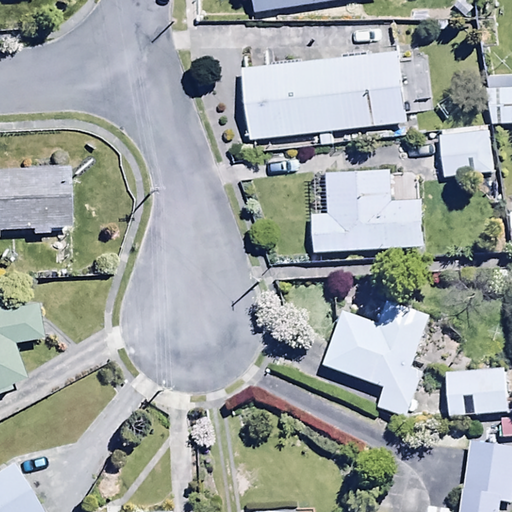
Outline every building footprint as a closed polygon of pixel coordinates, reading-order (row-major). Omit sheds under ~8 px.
[(253,0),(256,17),(385,1),(384,0),(253,0)] [(402,57),(244,73),(252,148),(321,141),(322,150),(334,149),(333,137),(410,129),(408,106),(429,104),(425,62),(402,64),(402,57)] [(511,93),(489,94),(491,132),(511,131),(511,93)] [(490,131),(440,136),(446,184),(495,179),(490,131)] [(0,238),(33,238),(33,242),(49,242),(49,236),(69,236),(69,174),(0,174),(0,238)] [(314,220),(315,261),(427,257),(425,206),(415,206),(415,200),(404,200),(404,207),(394,207),(392,176),(328,178),(329,220),(314,220)] [(344,318),(324,373),(384,395),(378,414),(408,425),(428,371),(418,368),(434,325),(387,307),(379,331),(344,318)] [(0,395),(25,386),(12,351),(43,347),(36,313),(3,320),(0,313),(0,395)] [(448,376),(449,423),(511,421),(511,413),(511,374),(448,376)] [(511,425),(502,426),(503,445),(511,444),(511,425)] [(511,452),(471,447),(462,511),(501,511),(501,510),(511,511),(511,452)] [(0,511),(40,511),(14,469),(0,477),(0,511)]
